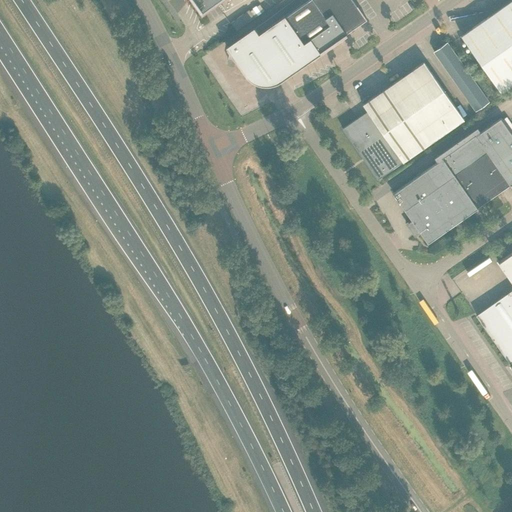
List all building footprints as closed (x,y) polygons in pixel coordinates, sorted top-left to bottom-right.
[(194,0),(203,11),(215,2),(215,3),(219,0),(194,0)] [(357,6),(352,0),(308,0),(286,16),(285,15),(259,34),(254,27),(226,47),(229,51),(228,59),(236,61),(236,62),(237,62),(246,75),(247,77),(248,77),(249,79),(251,80),(253,81),(254,82),(257,83),(259,84),(262,85),(265,85),(266,85),(269,85),(272,85),(273,84),(275,84),(278,83),(280,82),(281,81),(340,39),(340,40),(347,35),(347,34),(367,20),(357,6)] [(502,92),(511,85),(511,0),(461,35),(502,92)] [(475,110),(489,101),(447,42),(434,51),(475,110)] [(399,79),(439,136),(464,119),(424,61),(399,79)] [(404,161),(439,136),(399,79),(363,104),(368,110),(404,161)] [(378,179),(404,161),(368,110),(342,128),(378,179)] [(437,162),(393,192),(412,220),(408,222),(417,234),(420,231),(428,242),(511,183),(511,131),(501,117),(481,131),(478,126),(434,157),(437,162)] [(511,252),(499,261),(497,258),(496,259),(511,280),(511,289),(476,315),(510,363),(510,362),(511,361),(511,252)]
